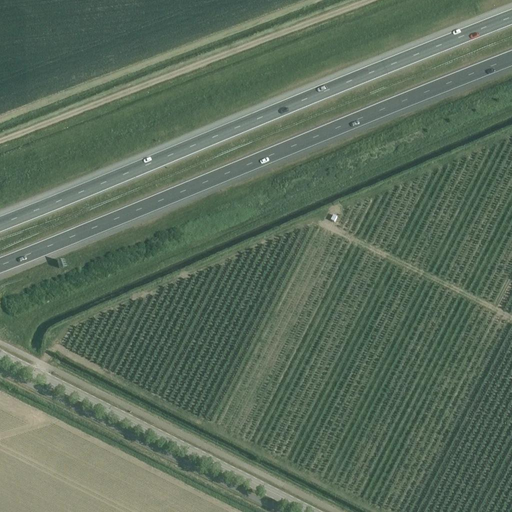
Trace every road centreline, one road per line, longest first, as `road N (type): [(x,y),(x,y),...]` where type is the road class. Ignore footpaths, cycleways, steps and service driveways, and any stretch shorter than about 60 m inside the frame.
road 1 (motorway): [(0,267),(511,60)]
road 2 (motorway): [(511,22),(0,227)]
road 3 (track): [(0,142),(382,0)]
road 4 (tertiary): [(310,511),(0,356)]
road 5 (track): [(511,319),(324,224)]
